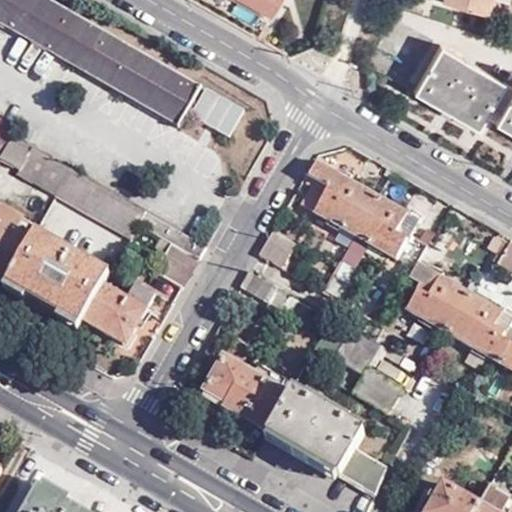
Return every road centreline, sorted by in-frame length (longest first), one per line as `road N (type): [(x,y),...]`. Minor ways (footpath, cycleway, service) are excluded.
road 1 (residential): [(118,439),(309,104)]
road 2 (residential): [(309,104),(511,215)]
road 3 (residential): [(129,0),(309,104)]
road 4 (tertiary): [(118,439),(245,511)]
road 5 (tertiary): [(0,372),(118,439)]
